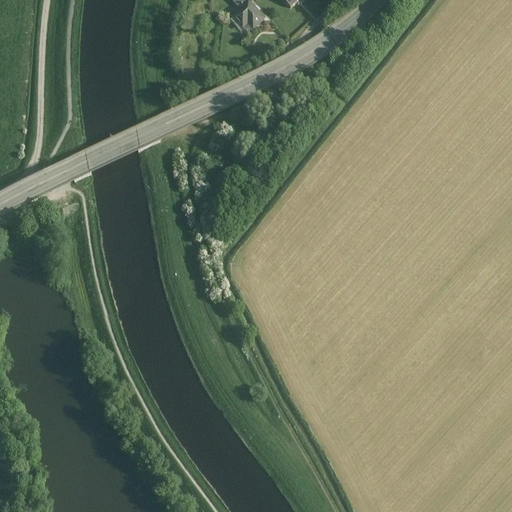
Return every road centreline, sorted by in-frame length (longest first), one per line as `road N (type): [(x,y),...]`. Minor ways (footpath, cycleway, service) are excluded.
road 1 (tertiary): [(380,0),(318,52),(0,208)]
road 2 (track): [(0,189),(35,172),(51,0)]
